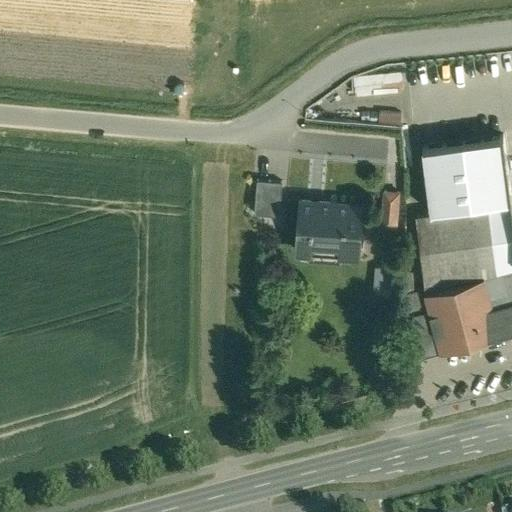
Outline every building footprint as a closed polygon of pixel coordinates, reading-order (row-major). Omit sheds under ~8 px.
[(402,71),(355,72),(355,90),(403,89),(402,71)] [(511,198),(504,135),(422,145),(431,210),(415,212),(424,290),(401,296),(416,356),(511,326),(511,198)] [(103,248),(169,240),(165,213),(170,212),(168,199),(171,198),(166,163),(106,170),(113,223),(100,224),(103,248)] [(282,178),(257,176),(254,209),(279,211),(282,178)] [(399,188),(384,187),(381,221),(396,223),(399,188)] [(362,206),(330,203),(330,198),(301,196),(296,246),(309,247),(309,257),(340,259),(341,249),(358,250),(362,206)]
